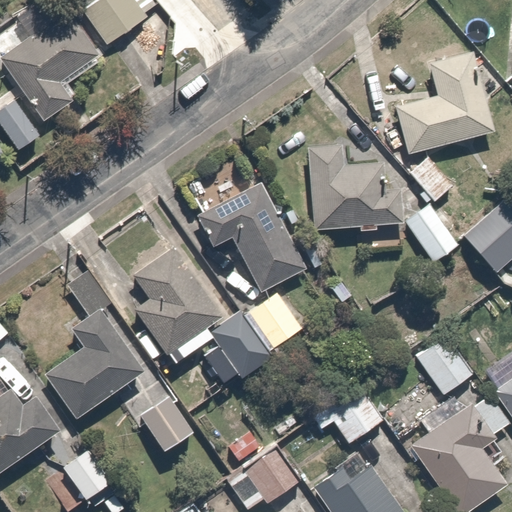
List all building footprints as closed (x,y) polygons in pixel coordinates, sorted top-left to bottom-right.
[(137,31),(151,21),(136,0),(99,0),(84,11),(133,78),(158,61),(137,31)] [(3,60),(49,123),(76,104),(58,80),(98,51),(70,12),(3,60)] [(499,134),(477,48),(430,60),(438,93),(397,103),(410,157),(499,134)] [(17,96),(0,106),(0,124),(15,147),(40,130),(17,96)] [(346,146),(310,147),(313,230),(400,227),(399,175),(347,176),(346,146)] [(454,186),(428,155),(407,173),(434,204),(454,186)] [(262,181),(194,217),(210,247),(233,235),(264,292),(309,268),(262,181)] [(511,258),(511,205),(508,201),(463,240),(493,275),(511,258)] [(278,290),(243,312),(239,307),(228,314),(181,241),(134,271),(150,296),(136,305),(167,352),(209,326),(244,379),(273,360),(268,352),(303,329),(278,290)] [(90,268),(68,284),(88,310),(110,294),(90,268)] [(147,368),(101,306),(70,329),(83,346),(46,374),(80,419),(147,368)] [(435,341),(416,355),(444,393),(463,379),(435,341)] [(511,354),(487,370),(511,409),(511,354)] [(38,394),(24,404),(0,372),(0,371),(0,471),(62,427),(38,394)] [(389,418),(357,375),(309,411),(323,429),(335,420),(353,444),(389,418)] [(428,432),(410,444),(457,511),(469,511),(511,482),(511,481),(485,443),(511,424),(488,390),(460,409),(451,397),(420,419),(428,432)] [(169,392),(140,413),(165,448),(194,428),(169,392)] [(270,443),(245,463),(274,502),(300,482),(270,443)] [(91,447),(64,465),(89,501),(116,482),(91,447)] [(411,511),(367,448),(315,484),(334,511),(411,511)] [(263,495),(248,475),(231,489),(247,508),(263,495)] [(197,511),(190,502),(176,511),(197,511)]
